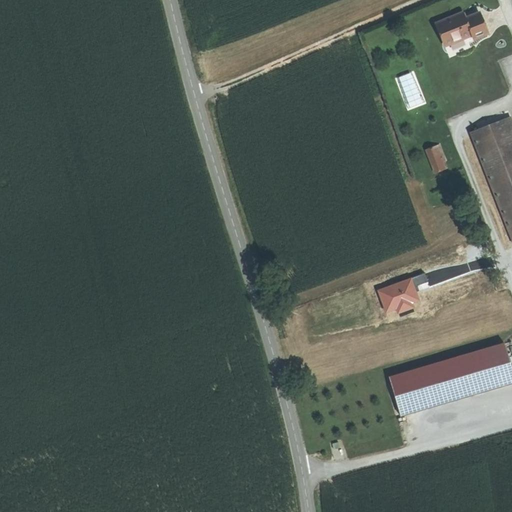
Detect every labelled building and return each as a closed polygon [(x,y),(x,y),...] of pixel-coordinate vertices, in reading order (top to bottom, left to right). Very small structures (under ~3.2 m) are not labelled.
[(460,15),(436,25),(445,47),(471,36),(473,40),(486,34),(479,15),(465,21),(463,22),(460,15)] [(511,133),(507,119),(470,134),(511,241),(511,133)] [(439,145),(426,151),(435,173),(442,171),(439,163),(444,161),(439,145)] [(417,284),(431,280),(428,272),(415,277),(417,284)] [(387,305),(418,297),(413,279),(383,287),(387,305)] [(511,371),(504,344),(433,365),(443,404),(511,383),(511,371)] [(400,417),(443,404),(433,365),(389,378),(400,417)]
